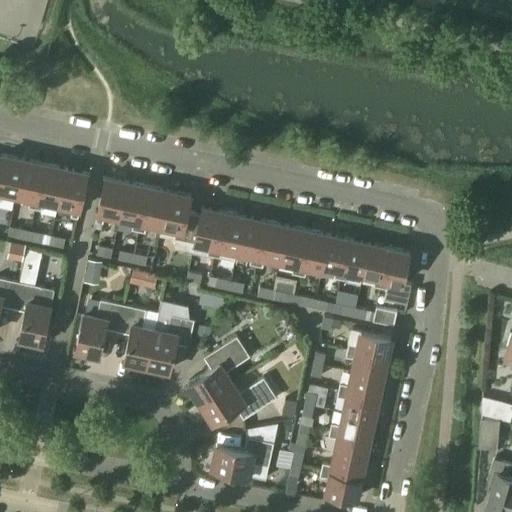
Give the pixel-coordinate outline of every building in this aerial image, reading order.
[(16,193),(24,158),(2,154),(0,161),(0,196),(1,190),(16,193)] [(24,158),(16,193),(31,196),(29,206),(35,207),(45,163),(24,158)] [(45,163),(35,207),(42,208),(44,199),(58,202),(66,167),(45,163)] [(66,167),(58,202),(73,205),(71,215),(78,216),(88,172),(66,167)] [(119,215),(127,181),(105,176),(96,220),(103,222),(105,212),(119,215)] [(127,181),(119,215),(134,219),(132,228),(138,229),(148,185),(127,181)] [(162,225),(169,190),(148,185),(138,229),(145,231),(147,221),(162,225)] [(160,234),(174,237),(195,242),(202,206),(200,213),(187,210),(191,195),(169,190),(162,225),(160,234)] [(193,250),(207,253),(214,255),(223,211),(202,206),(195,242),(193,250)] [(234,259),(236,250),(237,250),(244,215),(223,211),(214,255),(220,256),(234,259)] [(244,215),(237,250),(252,253),(250,262),(256,264),(266,220),(244,215)] [(266,220),(256,264),(263,265),(265,256),(279,259),(287,224),(266,220)] [(287,224),(279,259),(294,262),(292,272),(298,273),(308,229),(287,224)] [(11,225),(9,234),(28,239),(30,229),(11,225)] [(42,242),(44,233),(30,229),(28,239),(42,242)] [(308,229),(298,273),(305,274),(307,265),(321,268),(329,233),(308,229)] [(329,233),(321,268),(322,268),(323,264),(336,266),(334,276),(340,277),(349,238),(329,233)] [(51,234),(50,244),(64,246),(65,237),(51,234)] [(349,238),(340,277),(347,279),(349,269),(362,272),(369,242),(349,238)] [(25,244),(12,241),(8,256),(21,259),(25,244)] [(369,242),(362,272),(376,275),(374,284),(380,286),(389,246),(369,242)] [(111,256),(113,246),(99,244),(97,254),(111,256)] [(389,246),(380,286),(387,287),(389,278),(403,281),(403,280),(409,251),(389,246)] [(120,249),(118,258),(132,261),(134,251),(120,249)] [(146,264),(148,254),(134,251),(132,261),(146,264)] [(88,269),(100,271),(102,261),(90,259),(88,269)] [(130,281),(153,286),(156,275),(133,269),(130,281)] [(188,269),(186,280),(199,283),(202,272),(188,269)] [(0,306),(1,304),(13,307),(19,280),(0,276),(0,306)] [(217,276),(215,286),(229,288),(231,279),(217,276)] [(242,291),(244,282),(231,279),(229,288),(242,291)] [(19,280),(13,307),(25,309),(19,336),(29,339),(28,341),(42,344),(42,342),(43,342),(54,288),(42,285),(27,282),(19,280)] [(260,285),(258,294),(271,297),(273,288),(260,285)] [(284,300),(287,291),(273,288),(271,297),(284,300)] [(302,294),(300,303),(313,306),(315,297),(302,294)] [(315,297),(313,306),(333,310),(335,301),(315,297)] [(117,329),(123,303),(100,298),(97,315),(84,312),(76,349),(76,352),(89,354),(90,352),(100,354),(105,327),(117,329)] [(194,318),(189,317),(188,305),(161,298),(155,327),(146,367),(160,370),(160,367),(170,369),(176,342),(189,345),(194,318)] [(335,301),(333,310),(353,315),(355,305),(335,301)] [(123,303),(117,329),(130,332),(124,359),(133,361),(133,364),(146,367),(155,327),(143,324),(146,308),(123,303)] [(365,317),(367,308),(355,305),(353,315),(365,317)] [(376,306),(373,319),(394,323),(396,310),(376,306)] [(324,314),(322,327),(331,328),(333,317),(333,315),(324,314)] [(233,328),(228,322),(215,330),(219,337),(233,328)] [(196,340),(203,341),(211,326),(200,324),(196,340)] [(391,336),(361,330),(352,328),(349,342),(347,348),(387,357),(391,336)] [(198,403),(232,380),(225,370),(250,354),(237,334),(204,355),(211,366),(188,381),(193,389),(190,391),(198,403)] [(387,357),(347,348),(346,355),(355,357),(353,370),(382,377),(387,357)] [(326,353),(316,350),(314,362),(324,364),(326,353)] [(311,374),(321,376),(324,364),(314,362),(311,374)] [(339,388),(378,397),(382,377),(353,370),(350,384),(340,382),(339,388)] [(263,375),(253,382),(239,391),(232,380),(198,403),(205,414),(208,413),(213,421),(236,406),(244,417),(267,402),(276,396),(263,375)] [(378,397),(339,388),(337,395),(347,397),(344,410),(374,417),(378,397)] [(316,393),(307,391),(305,402),(314,404),(316,393)] [(510,420),(511,412),(511,403),(484,396),(482,412),(510,420)] [(282,413),(294,416),(297,400),(286,398),(282,413)] [(301,422),(310,424),(314,404),(305,402),(301,422)] [(330,428),(369,437),(374,417),(344,410),(341,424),(332,422),(330,428)] [(497,446),(499,418),(481,416),(478,444),(497,446)] [(297,442),(306,444),(310,424),(301,422),(297,442)] [(369,437),(330,428),(329,435),(338,437),(335,450),(365,457),(369,437)] [(269,465),(274,441),(247,435),(244,448),(217,442),(216,450),(215,450),(212,466),(224,468),(223,472),(237,475),(238,471),(249,474),(252,461),(269,465)] [(304,452),(294,450),(292,461),(301,463),(304,452)] [(322,468),(361,477),(365,457),(335,450),(332,463),(323,461),(322,468)] [(496,511),(509,511),(511,502),(511,475),(508,474),(511,462),(494,457),(487,480),(493,482),(486,509),(496,511)] [(290,473),(299,475),(301,463),(292,461),(290,473)] [(361,477),(322,468),(320,474),(329,477),(326,491),(356,497),(361,477)]
